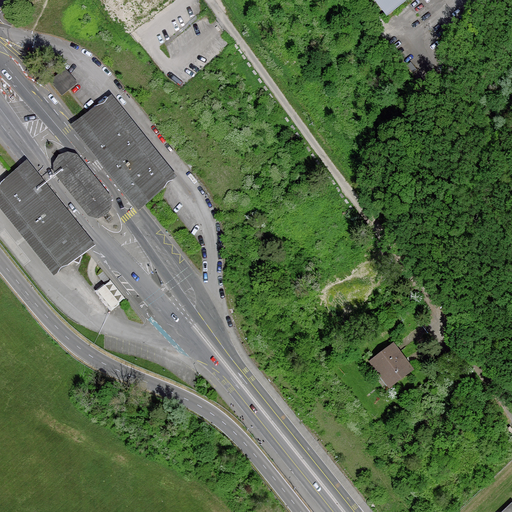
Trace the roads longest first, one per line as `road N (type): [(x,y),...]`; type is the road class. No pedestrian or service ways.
road 1 (residential): [(208,0),(511,414)]
road 2 (tertiary): [(0,258),(94,358),(216,415),(300,511)]
road 3 (primary): [(221,357),(95,167),(0,61)]
road 4 (primary): [(0,116),(164,309),(221,357)]
road 5 (primary): [(344,511),(221,357)]
